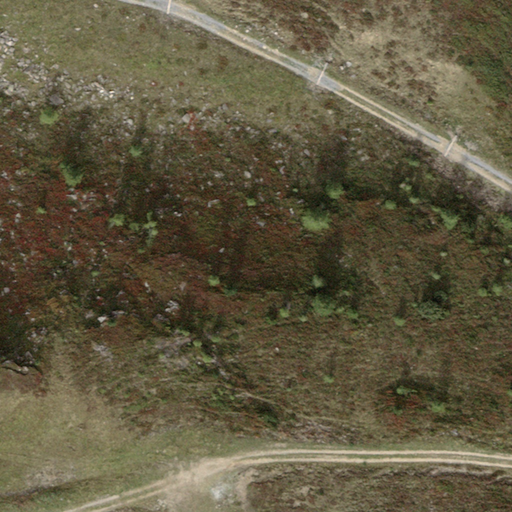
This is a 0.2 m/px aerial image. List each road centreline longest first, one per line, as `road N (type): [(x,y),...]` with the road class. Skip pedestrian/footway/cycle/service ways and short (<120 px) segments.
road 1 (track): [(511,465),(456,456),(257,457),(91,511)]
road 2 (track): [(167,0),(511,179)]
